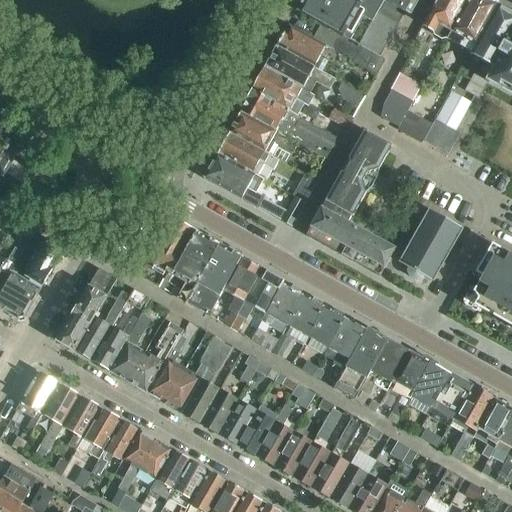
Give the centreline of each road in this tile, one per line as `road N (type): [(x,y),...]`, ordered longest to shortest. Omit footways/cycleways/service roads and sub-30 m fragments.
road 1 (residential): [(26,347),(315,511)]
road 2 (residential): [(360,121),(423,155),(490,209),(419,337)]
road 3 (residential): [(156,187),(200,143),(281,0)]
road 4 (residential): [(26,347),(76,253),(156,187)]
road 5 (tertiary): [(156,187),(40,111),(0,69)]
road 6 (residential): [(280,260),(360,121)]
road 7 (tertiary): [(419,337),(280,260)]
road 8 (tertiary): [(280,260),(156,187)]
road 9 (residential): [(360,121),(423,0)]
